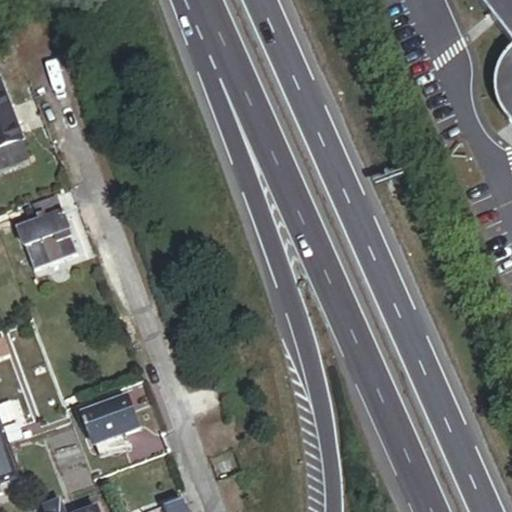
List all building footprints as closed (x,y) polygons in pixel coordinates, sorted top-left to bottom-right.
[(511,0),(475,0),(511,47),(511,52),(507,57),(503,62),(500,68),(497,74),(496,80),(495,86),(495,93),(495,99),(497,105),(499,111),(502,117),(505,122),(509,126),(511,129),(511,0)] [(0,112),(11,109),(2,87),(0,87),(0,112)] [(0,150),(5,149),(23,143),(11,109),(0,112),(0,150)] [(9,159),(26,153),(23,143),(5,149),(9,159)] [(27,210),(33,226),(54,218),(49,202),(27,210)] [(21,250),(61,236),(54,218),(33,226),(14,232),(21,250)] [(61,236),(21,250),(29,273),(69,259),(61,236)] [(88,449),(133,434),(123,404),(78,419),(88,449)] [(10,445),(23,440),(18,427),(5,431),(10,445)] [(0,483),(14,479),(0,437),(0,483)] [(182,511),(179,500),(145,511),(182,511)]
